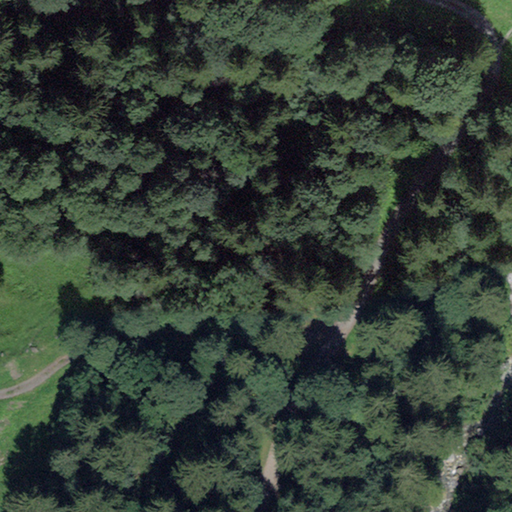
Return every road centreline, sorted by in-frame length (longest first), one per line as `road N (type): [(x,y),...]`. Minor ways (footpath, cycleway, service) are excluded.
road 1 (track): [(257,511),(277,435),(454,144),(501,41)]
road 2 (track): [(359,302),(78,349),(33,384),(0,394)]
